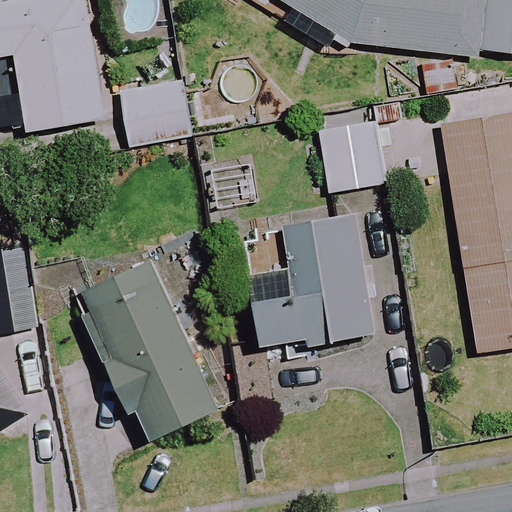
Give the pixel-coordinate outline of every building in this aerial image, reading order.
[(25,98),(0,101),(0,127),(0,129),(29,124),(31,132),(104,121),(84,0),(32,0),(0,5),(0,59),(18,56),(25,98)] [(478,51),(485,0),(274,0),(274,1),(297,14),(287,33),(329,56),(334,46),(351,54),(355,46),(478,57),(478,51)] [(191,131),(185,85),(123,92),(129,139),(191,131)] [(511,348),(511,90),(440,102),(478,354),(511,348)] [(386,186),(379,125),(322,131),(329,193),(386,186)] [(355,218),(287,231),(295,272),(252,280),(256,304),(265,349),(310,340),(311,348),(378,335),(355,218)] [(0,336),(36,330),(20,247),(0,251),(0,336)] [(217,413),(151,266),(83,296),(149,444),(217,413)] [(0,394),(8,389),(0,375),(0,394)]
